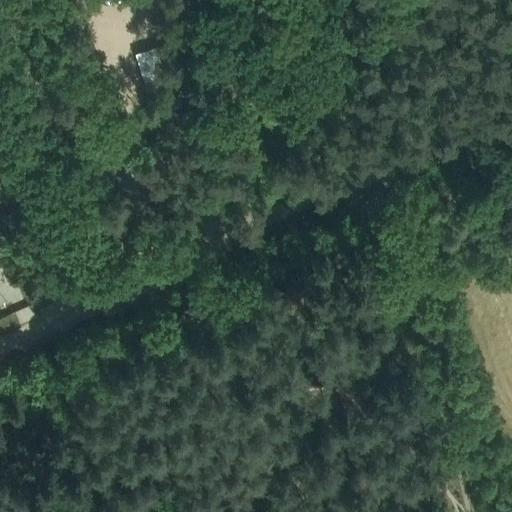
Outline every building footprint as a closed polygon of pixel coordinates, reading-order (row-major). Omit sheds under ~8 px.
[(215,75),(216,75),(235,70),(261,63),(254,39),(207,52),(213,76),(215,75)] [(235,95),(250,91),(246,77),(231,82),(235,95)] [(249,93),(249,94),(251,100),(251,101),(271,96),(269,88),(249,93)] [(203,105),(179,112),(190,155),(215,148),(203,105)] [(176,173),(166,134),(146,139),(156,178),(176,173)] [(0,175),(0,198),(17,191),(9,172),(0,175)] [(20,224),(21,224),(17,210),(0,215),(0,216),(2,224),(4,230),(20,224)]
